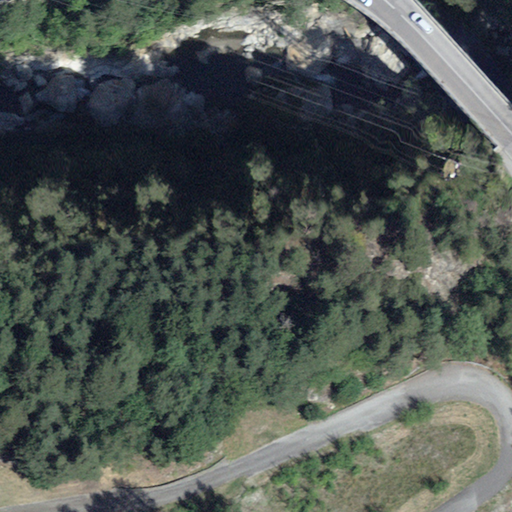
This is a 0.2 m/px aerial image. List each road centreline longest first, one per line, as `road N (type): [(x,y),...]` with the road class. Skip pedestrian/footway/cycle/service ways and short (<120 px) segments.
road 1 (unclassified): [(511,427),(486,397),(432,395),(207,477),(76,511)]
road 2 (primary): [(511,139),(382,0)]
